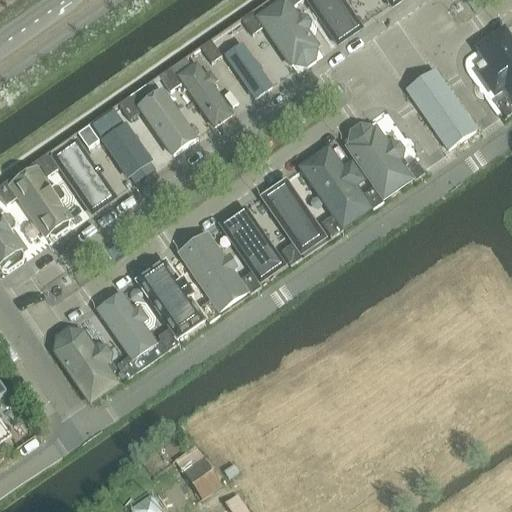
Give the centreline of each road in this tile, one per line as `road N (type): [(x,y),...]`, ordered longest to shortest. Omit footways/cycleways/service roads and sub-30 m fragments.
road 1 (residential): [(389,40),(2,307)]
road 2 (residential): [(76,431),(451,179)]
road 3 (residential): [(24,339),(387,88)]
road 4 (secondary): [(0,79),(113,0)]
